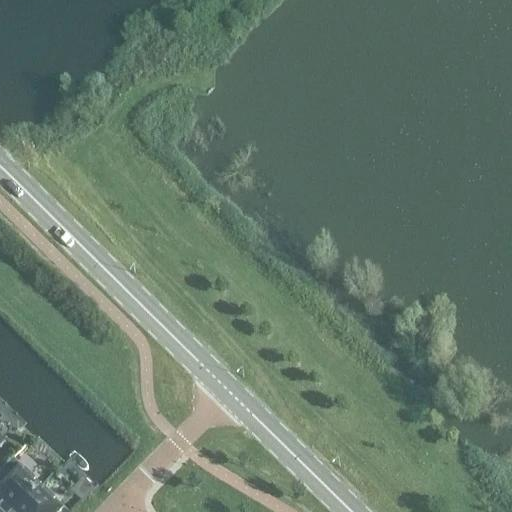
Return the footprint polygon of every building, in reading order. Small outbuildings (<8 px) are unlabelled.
[(360,478),(376,460),(363,449),(347,467),(360,478)] [(432,487),(445,477),(431,460),(408,478),(417,489),(427,481),(432,487)] [(0,511),(17,511),(40,490),(11,462),(0,473),(0,480),(5,486),(0,490),(0,509),(1,511),(0,511)] [(62,511),(40,490),(17,511),(62,511)] [(384,503),(393,511),(408,511),(412,508),(394,492),(384,503)]
